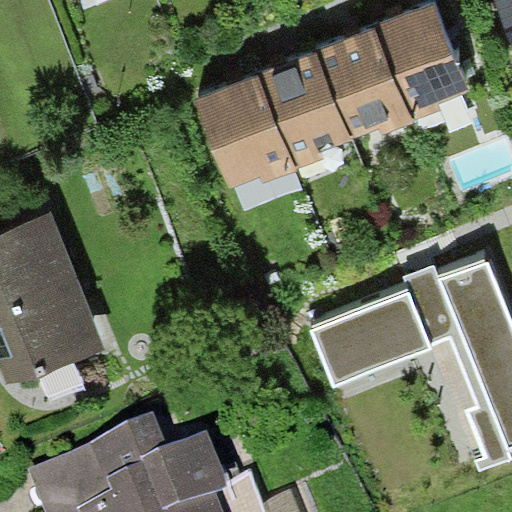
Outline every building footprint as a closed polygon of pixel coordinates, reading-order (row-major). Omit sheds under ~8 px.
[(467,82),(434,0),(422,0),(196,90),(232,179),(264,166),(266,173),(325,149),(322,142),(377,120),(381,126),(441,102),(437,93),(467,82)] [(511,0),(501,0),(511,26),(511,0)] [(50,198),(0,217),(0,365),(5,378),(104,340),(50,198)] [(511,327),(483,256),(436,275),(433,267),(405,278),(410,288),(317,327),(340,382),(453,336),(483,408),(472,413),(490,457),(473,464),(479,478),(511,464),(511,327)] [(159,420),(25,474),(40,511),(214,511),(212,505),(227,499),(205,445),(174,458),(159,420)]
